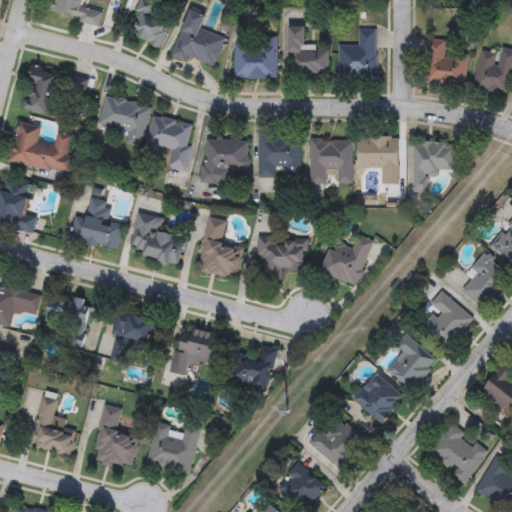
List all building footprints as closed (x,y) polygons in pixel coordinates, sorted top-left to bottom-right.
[(84,0),(83,6),(103,11),(99,25),(49,13),(52,0),(84,0)] [(126,34),(139,0),(142,0),(157,5),(152,17),(170,24),(161,48),(126,34)] [(189,58),(186,64),(171,58),(189,11),(206,17),(200,30),(224,39),(214,67),(189,58)] [(288,29),(305,28),(305,48),(328,47),(328,77),(288,77),(288,29)] [(337,81),(337,46),(358,46),(358,30),(376,30),(376,81),(337,81)] [(277,80),(234,80),(234,38),(277,39),(277,80)] [(464,88),(423,84),(427,41),(448,43),(447,54),(467,56),(464,88)] [(473,89),(482,47),(511,54),(511,71),(506,96),(473,89)] [(57,118),(24,112),(32,68),(87,77),(84,94),(62,90),(57,118)] [(105,96),(149,106),(140,148),(125,144),(128,133),(98,126),(105,96)] [(193,124),(185,170),(170,168),(173,150),(160,148),(159,157),(145,155),(151,118),(193,124)] [(56,133),(75,136),(69,174),(10,165),(16,125),(40,129),(38,145),(54,147),(56,133)] [(259,178),(259,138),(301,139),(300,179),(259,178)] [(201,184),(205,139),(249,143),(247,175),(231,173),(230,186),(201,184)] [(381,186),(381,169),(358,169),(358,139),(399,139),(399,185),(381,186)] [(352,184),(338,184),(338,171),(326,171),(326,184),(311,184),(311,140),(352,140),(352,184)] [(413,194),(413,142),(453,142),(453,172),(429,172),(429,194),(413,194)] [(33,233),(0,228),(0,185),(1,180),(31,184),(26,215),(36,217),(33,233)] [(178,264),(130,256),(137,214),(161,218),(159,227),(184,232),(178,264)] [(207,217),(225,221),(221,246),(241,249),(236,279),(198,273),(207,217)] [(122,226),(117,251),(77,243),(82,219),(122,226)] [(511,266),(490,250),(511,220),(511,266)] [(320,273),(331,250),(346,258),(355,239),(372,246),(353,288),(320,273)] [(306,242),(304,272),(281,271),(281,280),(267,279),(267,264),(255,263),(256,240),(306,242)] [(472,281),(466,275),(485,254),(509,276),(480,307),(463,291),(472,281)] [(10,327),(0,324),(0,285),(41,294),(37,312),(14,307),(10,327)] [(89,299),(85,334),(46,330),(49,296),(89,299)] [(468,323),(451,345),(421,321),(438,300),(468,323)] [(153,318),(150,345),(114,341),(117,314),(153,318)] [(223,338),(212,371),(190,363),(185,377),(168,372),(184,325),(223,338)] [(401,352),(395,347),(405,335),(437,359),(411,393),(385,373),(401,352)] [(281,352),(264,394),(218,376),(229,348),(255,358),(260,344),(281,352)] [(479,397),(504,365),(511,371),(511,411),(506,419),(479,397)] [(352,404),(373,374),(402,395),(381,425),(352,404)] [(76,431),(70,456),(31,448),(43,392),(58,396),(51,426),(76,431)] [(310,445),(335,415),(367,441),(343,471),(310,445)] [(146,465),(155,424),(198,432),(189,474),(146,465)] [(488,452),(465,484),(426,455),(450,424),(488,452)] [(133,466),(96,463),(99,430),(136,433),(133,466)] [(511,511),(475,493),(495,456),(511,465),(506,474),(511,477),(511,511)] [(305,511),(276,487),(296,463),(325,487),(305,511)]
